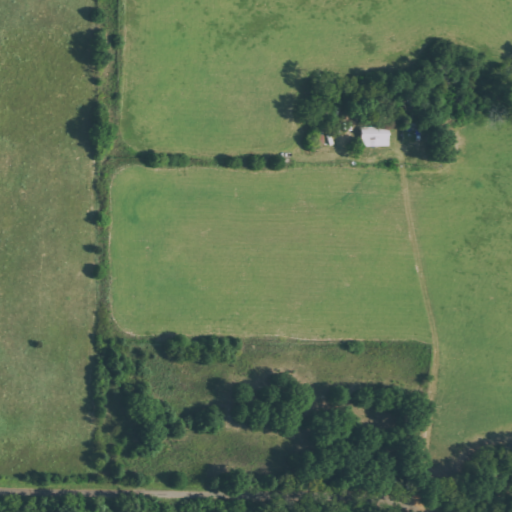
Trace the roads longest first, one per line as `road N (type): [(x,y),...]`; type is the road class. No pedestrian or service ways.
road 1 (residential): [(109,492),(135,0)]
road 2 (residential): [(438,511),(377,488),(0,490)]
